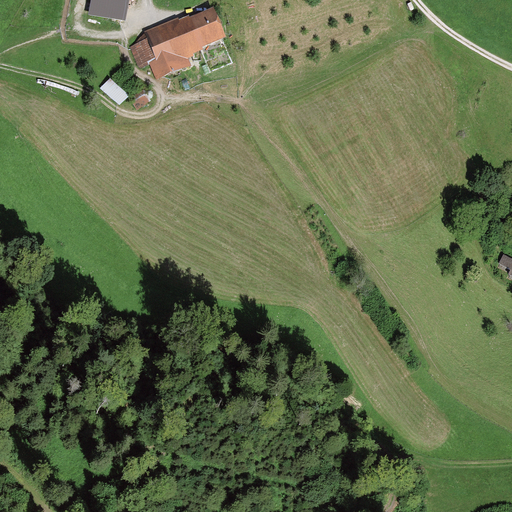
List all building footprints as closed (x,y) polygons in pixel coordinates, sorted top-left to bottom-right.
[(123,22),(126,0),(93,0),(90,16),(123,22)] [(180,54),(221,35),(209,10),(130,46),(139,64),(150,59),(158,76),(185,64),(180,54)] [(124,96),(108,82),(101,90),(116,104),(124,96)] [(143,110),(150,100),(143,95),(136,105),(143,110)] [(511,259),(505,257),(499,272),(511,277),(511,259)]
